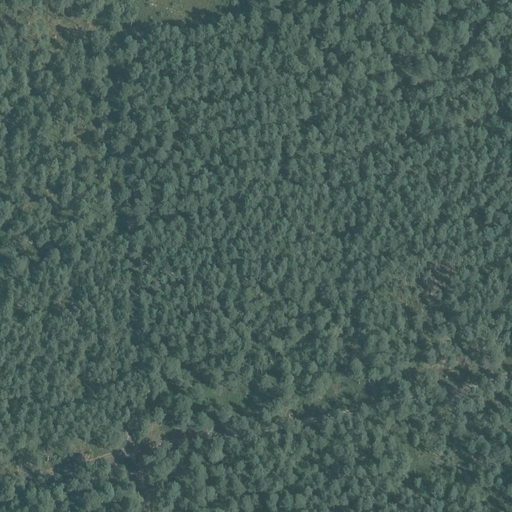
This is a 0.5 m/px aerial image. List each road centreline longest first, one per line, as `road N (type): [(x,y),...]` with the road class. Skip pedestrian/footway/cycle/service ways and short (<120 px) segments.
road 1 (track): [(133,454),(511,376)]
road 2 (track): [(133,454),(0,482)]
